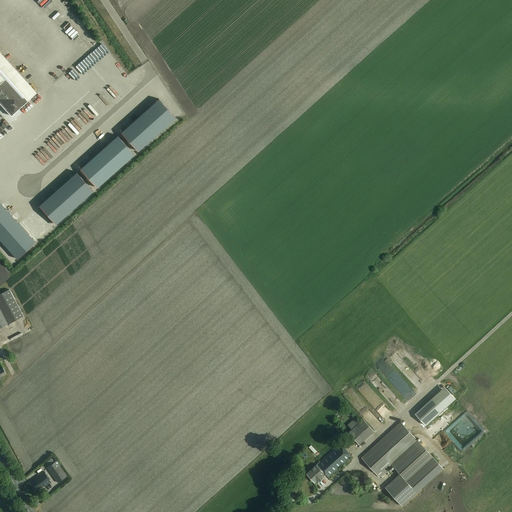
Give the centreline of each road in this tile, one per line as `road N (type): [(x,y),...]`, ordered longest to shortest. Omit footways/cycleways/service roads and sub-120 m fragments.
road 1 (unknown): [(23,0),(67,50),(40,72),(20,59)]
road 2 (track): [(511,313),(419,398)]
